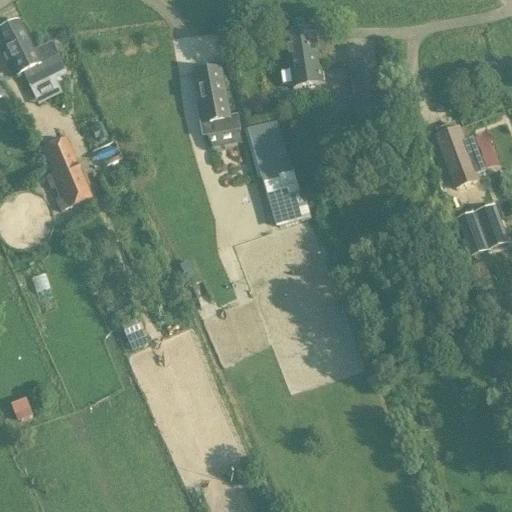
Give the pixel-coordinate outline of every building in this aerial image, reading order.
[(28,89),(62,72),(49,46),(32,55),(16,24),(0,31),(0,46),(15,78),(22,75),(28,89)] [(291,90),(322,87),(315,32),(285,34),(288,72),(280,73),(281,83),(290,82),(291,90)] [(385,103),(380,62),(347,67),(356,128),(388,123),(385,103)] [(220,73),(197,77),(203,113),(199,114),(203,140),(240,133),(238,119),(229,121),(220,73)] [(248,133),(251,145),(257,167),(261,182),(266,181),(278,230),(311,221),(306,205),(302,207),(293,172),(289,173),(286,161),(282,147),(278,148),(273,126),(248,133)] [(472,141),(463,144),(458,131),(435,139),(451,181),(470,175),(472,179),(484,175),(472,141)] [(48,175),(40,179),(39,179),(44,191),(54,188),(58,197),(48,201),(55,215),(82,203),(55,142),(37,150),(48,175)] [(468,261),(509,245),(494,207),(453,222),(468,261)] [(462,353),(478,347),(470,326),(448,333),(452,343),(458,341),(462,353)] [(23,399),(8,405),(17,423),(31,417),(23,399)]
